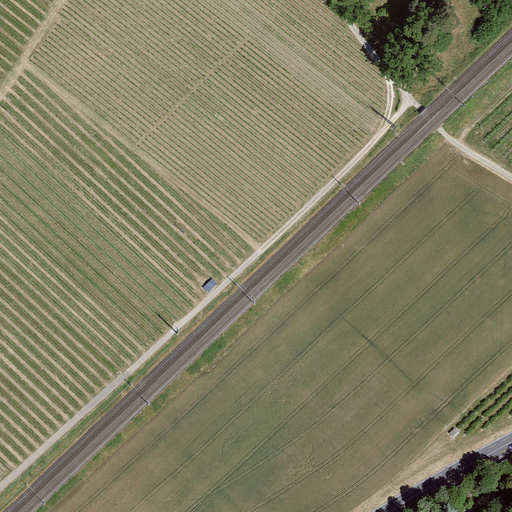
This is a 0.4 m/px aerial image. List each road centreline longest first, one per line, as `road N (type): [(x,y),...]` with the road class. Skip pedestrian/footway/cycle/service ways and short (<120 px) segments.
road 1 (track): [(0,488),(412,99)]
road 2 (primary): [(397,511),(511,448)]
road 3 (track): [(334,0),(412,99)]
